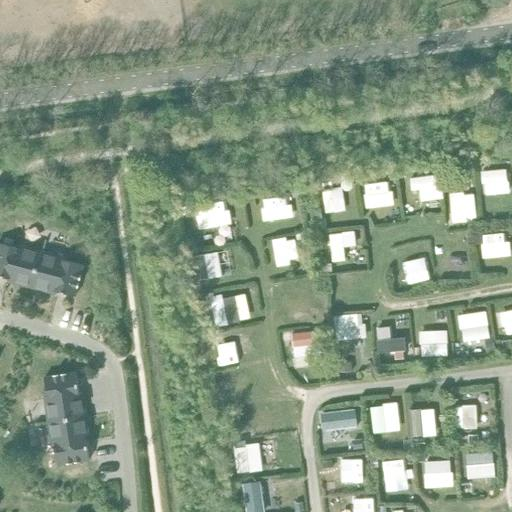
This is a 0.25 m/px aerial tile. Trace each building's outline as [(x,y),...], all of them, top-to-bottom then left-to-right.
[(417,161),(409,163),(410,168),(410,171),(418,169),(418,167),(417,161)] [(384,164),(379,169),(382,172),(384,173),(386,171),(389,168),(384,164)] [(320,209),(312,210),(313,218),(321,217),(320,209)] [(481,234),(473,235),(473,244),(481,244),(481,234)] [(56,291),(75,296),(83,265),(64,260),(65,257),(17,244),(17,247),(0,242),(0,276),(9,278),(8,281),(55,294),(56,291)] [(208,316),(200,318),(202,326),(210,324),(208,316)] [(510,340),(502,341),(503,349),(511,348),(510,340)] [(493,342),(485,344),(487,352),(495,350),(493,342)] [(350,362),(340,363),(341,371),(350,370),(350,362)] [(58,464),(89,459),(86,440),(90,439),(82,391),(79,391),(76,372),(44,377),(47,396),(44,397),(52,445),(55,445),(58,464)] [(361,439),(353,440),(354,449),(362,448),(361,439)] [(424,439),(414,439),(414,447),(424,447),(424,439)] [(412,440),(404,440),(404,449),(413,448),(412,440)] [(425,452),(416,452),(417,461),(425,461),(425,452)] [(303,502),(295,503),(296,511),(304,510),(303,502)]
